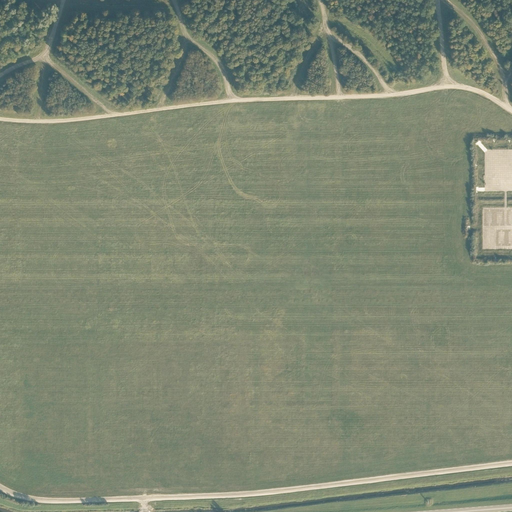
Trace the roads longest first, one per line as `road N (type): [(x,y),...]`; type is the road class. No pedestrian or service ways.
road 1 (track): [(511,111),(445,85),(362,97),(225,99),(66,120),(0,118)]
road 2 (track): [(144,497),(511,462)]
road 3 (track): [(288,99),(317,36),(328,32),(394,94)]
road 4 (track): [(0,486),(45,500),(144,497)]
road 5 (track): [(111,113),(43,60),(0,74)]
road 6 (track): [(509,109),(496,60),(445,0)]
